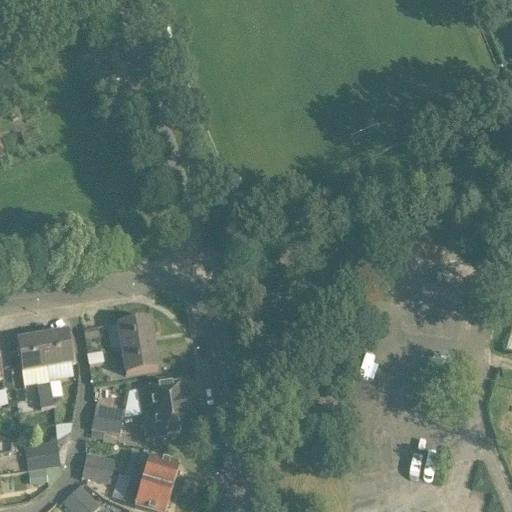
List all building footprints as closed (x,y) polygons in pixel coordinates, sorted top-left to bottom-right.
[(0,0),(0,11),(11,6),(16,15),(24,10),(25,11),(47,0),(0,0)] [(120,354),(152,349),(148,323),(116,328),(120,354)] [(98,342),(96,332),(82,334),(84,344),(98,342)] [(41,341),(46,375),(72,371),(66,336),(41,341)] [(21,379),(46,375),(41,341),(15,345),(21,379)] [(152,349),(120,354),(125,379),(156,374),(152,349)] [(102,367),(101,357),(86,359),(88,369),(102,367)] [(51,402),(61,400),(58,385),(48,387),(51,402)] [(53,410),(51,402),(48,387),(38,389),(42,412),(53,410)] [(140,420),(183,413),(179,387),(136,394),(140,420)] [(93,422),(121,428),(123,416),(95,411),(93,422)] [(183,413),(140,420),(144,444),(155,443),(155,444),(187,439),(183,413)] [(119,440),(121,428),(93,422),(90,434),(91,435),(103,437),(119,440)] [(90,441),(102,443),(103,437),(91,435),(90,441)] [(56,448),(36,450),(23,452),(27,476),(59,472),(56,448)] [(130,483),(171,495),(178,470),(138,457),(130,483)] [(83,471),(110,477),(113,465),(85,460),(83,471)] [(108,489),(110,477),(83,471),(81,483),(108,489)] [(32,489),(47,487),(45,474),(30,476),(32,489)] [(165,511),(171,495),(130,483),(123,504),(133,507),(132,511),(137,511),(165,511)] [(70,499),(82,511),(97,511),(99,511),(79,491),(70,499)] [(66,511),(82,511),(70,499),(62,507),(66,511)]
